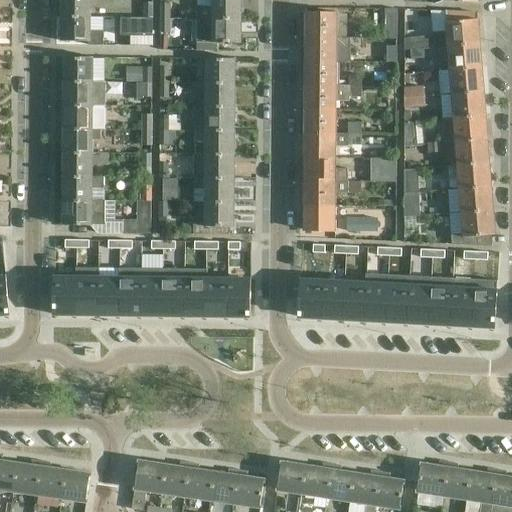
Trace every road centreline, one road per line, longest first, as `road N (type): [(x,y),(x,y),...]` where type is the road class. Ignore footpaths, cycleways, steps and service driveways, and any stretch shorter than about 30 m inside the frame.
road 1 (residential): [(298,360),(277,326),(280,0)]
road 2 (residential): [(34,0),(32,323),(24,353)]
road 3 (residential): [(118,420),(199,416),(211,395),(199,363),(130,355),(88,371),(58,353),(24,353)]
road 4 (residential): [(298,360),(276,390),(283,412),(300,423),(511,425)]
road 5 (residential): [(511,365),(298,360)]
